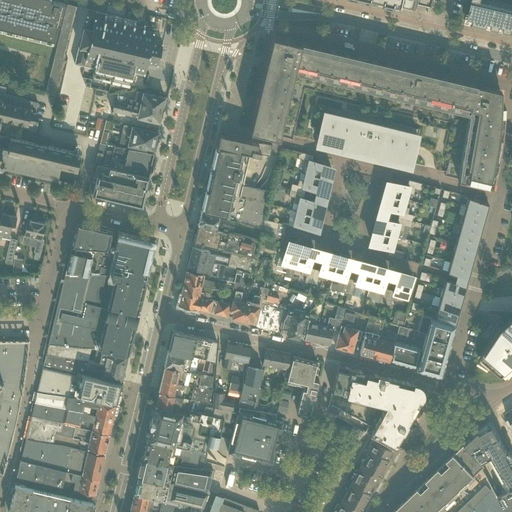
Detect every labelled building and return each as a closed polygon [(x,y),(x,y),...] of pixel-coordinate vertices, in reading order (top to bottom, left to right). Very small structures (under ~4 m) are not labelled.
[(0,0),(0,26),(53,39),(57,23),(60,24),(65,3),(57,2),(49,0),(0,0)] [(361,0),(399,9),(400,4),(414,7),(416,1),(430,5),(431,0),(361,0)] [(511,8),(477,0),(472,0),(469,15),(474,17),(474,20),(488,24),(488,20),(493,21),(492,25),(500,27),(501,23),(505,24),(504,28),(511,29),(511,8)] [(67,4),(45,93),(59,96),(67,60),(64,60),(77,6),(67,4)] [(86,8),(74,63),(92,68),(93,68),(91,76),(130,85),(132,75),(133,76),(134,71),(143,73),(143,72),(144,72),(146,62),(157,65),(162,44),(151,41),(153,31),(143,29),(145,24),(143,23),(135,21),(135,19),(105,12),(86,8)] [(501,90),(414,69),(370,58),(369,60),(357,57),(357,55),(272,35),(249,130),(292,140),(304,88),(457,125),(445,176),(491,187),(496,168),(497,161),(499,153),(500,148),(500,143),(501,138),(502,128),(503,123),(503,118),(504,113),(504,105),(500,104),(501,90)] [(91,79),(81,76),(85,86),(89,87),(91,79)] [(25,99),(4,94),(5,87),(0,85),(0,169),(1,170),(4,166),(73,182),(73,181),(72,181),(79,154),(16,139),(17,135),(20,136),(22,127),(35,131),(37,123),(32,122),(37,103),(24,101),(25,99)] [(159,122),(164,97),(143,92),(139,91),(136,91),(134,100),(129,99),(128,104),(113,101),(111,111),(159,122)] [(410,168),(419,129),(324,106),(315,145),(410,168)] [(100,130),(103,119),(97,118),(95,129),(100,130)] [(155,141),(157,132),(124,125),(122,133),(155,141)] [(272,145),(225,134),(219,132),(216,145),(216,146),(250,152),(269,156),(272,145)] [(153,150),(155,141),(122,133),(120,142),(153,150)] [(106,150),(103,165),(147,176),(148,176),(148,174),(147,174),(146,174),(147,172),(148,171),(149,169),(149,167),(148,166),(148,165),(149,164),(150,164),(153,152),(114,146),(113,151),(113,152),(106,150)] [(269,191),(242,184),(244,178),(250,152),(216,146),(210,170),(207,182),(203,198),(201,208),(204,209),(205,207),(212,209),(212,210),(224,213),(223,216),(260,228),(264,213),(266,204),(269,191)] [(311,161),(313,155),(299,151),(297,158),(303,159),(302,165),(307,166),(306,173),(327,178),(330,165),(311,161)] [(92,172),(89,186),(94,187),(92,193),(93,193),(108,197),(108,196),(138,203),(138,204),(141,205),(142,203),(141,202),(144,188),(145,189),(145,186),(147,176),(103,165),(103,166),(102,165),(100,165),(101,161),(103,154),(98,152),(97,152),(95,160),(94,166),(92,172)] [(324,192),(327,178),(306,173),(300,172),(297,185),(291,183),(290,189),(304,193),(305,187),(324,192)] [(414,188),(420,190),(422,183),(408,180),(407,185),(388,180),(384,193),(406,199),(407,192),(413,194),(414,188)] [(302,198),(304,193),(290,189),(288,195),(294,197),(293,202),(298,204),(297,211),(318,216),(321,203),(302,198)] [(404,206),(406,199),(384,193),(381,207),(399,212),(398,217),(412,221),(413,215),(408,213),(409,208),(404,206)] [(484,211),(487,201),(468,196),(465,206),(484,211)] [(482,220),(484,211),(465,206),(462,215),(482,220)] [(207,210),(206,211),(200,210),(197,224),(232,232),(234,226),(219,223),(221,214),(212,212),(207,210)] [(315,229),(318,216),(297,211),(294,224),(315,229)] [(14,225),(16,216),(2,213),(0,218),(0,239),(1,239),(2,233),(8,235),(10,228),(13,228),(14,225)] [(479,230),(482,220),(462,215),(460,224),(479,230)] [(410,227),(412,221),(398,217),(396,222),(378,217),(374,230),(395,236),(397,229),(403,231),(404,225),(410,227)] [(41,238),(44,223),(28,219),(24,234),(24,235),(23,241),(36,244),(35,244),(35,248),(32,257),(38,259),(43,239),(41,238)] [(279,223),(264,219),(262,225),(276,229),(278,223),(279,223)] [(145,277),(153,244),(154,240),(80,223),(76,226),(64,273),(111,272),(111,269),(143,276),(145,276),(144,277),(145,277)] [(258,239),(232,232),(197,224),(197,225),(194,240),(193,240),(193,241),(216,247),(217,244),(223,246),(222,251),(230,253),(253,258),(258,239)] [(477,239),(479,230),(460,224),(457,234),(477,239)] [(275,235),(276,229),(262,225),(261,232),(276,236),(275,235)] [(392,249),(395,236),(374,230),(371,244),(389,249),(388,255),(401,258),(403,252),(392,249)] [(474,248),(477,239),(457,234),(455,243),(474,248)] [(12,263),(17,240),(10,238),(5,261),(12,263)] [(295,267),(301,246),(287,242),(283,257),(279,256),(276,266),(286,269),(284,276),(285,276),(284,279),(290,280),(290,278),(291,278),(295,267)] [(472,258),(474,248),(455,243),(452,252),(472,258)] [(229,258),(215,254),(207,253),(208,250),(192,246),(187,267),(203,271),(211,273),(210,275),(217,277),(217,278),(237,283),(243,285),(256,259),(253,258),(230,253),(229,258)] [(309,268),(314,249),(301,246),(295,267),(302,269),(300,274),(306,276),(304,281),(310,283),(314,269),(309,268)] [(332,277),(338,256),(324,252),(319,271),(314,269),(310,283),(307,295),(314,297),(317,285),(316,285),(318,279),(323,281),(325,275),(332,277)] [(469,267),(472,258),(452,252),(450,261),(469,267)] [(346,278),(351,259),(338,256),(332,277),(339,279),(338,283),(337,282),(337,283),(336,291),(341,291),(341,292),(347,293),(351,279),(346,278)] [(20,272),(22,259),(14,258),(12,271),(20,272)] [(469,267),(450,261),(444,260),(442,269),(466,276),(469,267)] [(369,287),(375,266),(361,262),(356,281),(351,279),(347,293),(346,299),(350,300),(351,295),(359,297),(362,285),(369,287)] [(383,288),(388,270),(375,266),(369,287),(376,289),(373,300),(384,304),(388,290),(383,288)] [(129,324),(130,322),(134,323),(135,322),(136,321),(136,319),(137,318),(137,316),(137,315),(137,313),(132,312),(132,310),(137,312),(144,283),(143,283),(141,282),(142,280),(143,276),(111,269),(111,272),(64,273),(58,302),(53,320),(48,343),(57,344),(56,345),(83,348),(99,348),(105,349),(106,349),(127,354),(134,325),(129,324)] [(203,273),(196,271),(186,269),(184,281),(201,285),(215,289),(217,282),(202,278),(203,273)] [(406,298),(409,286),(412,276),(399,273),(393,291),(388,290),(384,304),(390,305),(392,300),(397,301),(399,296),(406,298)] [(462,293),(464,283),(445,278),(442,288),(462,293)] [(200,290),(201,285),(184,281),(181,292),(202,297),(212,300),(213,299),(210,299),(211,295),(209,294),(210,293),(200,290)] [(267,295),(269,289),(260,287),(259,293),(267,295)] [(459,302),(462,293),(442,288),(440,297),(459,302)] [(242,319),(245,303),(240,302),(242,292),(235,290),(230,312),(233,312),(232,317),(242,319)] [(199,309),(202,297),(181,292),(178,304),(199,309)] [(252,304),(245,303),(242,319),(251,322),(252,317),(256,318),(261,296),(254,294),(252,304)] [(226,316),(229,304),(212,300),(202,297),(199,309),(226,316)] [(457,312),(459,302),(440,297),(437,306),(457,312)] [(259,313),(256,328),(266,331),(272,307),(265,305),(262,305),(261,308),(259,313)] [(454,321),(457,312),(437,306),(434,316),(454,321)] [(272,307),(266,331),(277,333),(283,310),(272,307)] [(292,337),(298,313),(299,310),(294,308),(294,309),(290,308),(282,322),(280,331),(287,332),(287,335),(292,337)] [(439,374),(453,323),(454,321),(434,316),(408,308),(403,325),(409,327),(405,342),(404,342),(394,339),(391,352),(393,352),(391,360),(439,374)] [(308,317),(309,316),(309,313),(304,312),(304,311),(299,310),(298,313),(292,337),(298,338),(299,335),(304,336),(308,317)] [(352,322),(354,314),(345,312),(343,320),(352,322)] [(327,327),(320,325),(317,342),(330,345),(333,329),(339,331),(342,314),(336,313),(335,319),(329,318),(327,327)] [(317,342),(320,325),(314,324),(316,317),(309,316),(308,317),(304,336),(304,339),(317,342)] [(511,317),(502,326),(500,324),(480,355),(481,355),(478,359),(489,367),(491,364),(506,377),(511,370),(511,317)] [(341,325),(339,331),(335,346),(351,350),(354,338),(359,339),(361,330),(350,328),(351,326),(346,324),(345,326),(341,325)] [(404,342),(408,328),(398,325),(394,339),(404,342)] [(215,361),(216,340),(172,330),(168,349),(200,357),(212,360),(215,361)] [(391,352),(394,339),(365,331),(359,352),(390,361),(391,360),(393,352),(391,352)] [(18,412),(19,408),(21,394),(23,386),(25,371),(27,356),(27,348),(28,340),(0,340),(0,471),(2,472),(6,460),(9,448),(14,430),(18,412)] [(247,363),(251,345),(227,340),(224,358),(222,366),(222,368),(223,369),(224,370),(226,371),(229,369),(230,368),(231,360),(239,361),(239,364),(239,365),(239,367),(240,368),(241,370),(242,371),(244,371),(245,372),(247,363)] [(121,381),(127,356),(105,351),(105,349),(99,348),(83,348),(56,345),(57,344),(48,343),(43,364),(110,380),(110,378),(121,381)] [(274,366),(277,350),(265,348),(262,364),(274,366)] [(196,372),(197,373),(200,357),(168,349),(164,365),(196,372)] [(287,369),(290,353),(277,350),(274,366),(287,369)] [(292,356),(290,366),(287,378),(305,383),(304,389),(308,390),(311,379),(312,379),(316,362),(292,356)] [(210,362),(207,374),(215,376),(216,364),(210,362)] [(188,384),(193,385),(196,372),(164,365),(161,378),(183,383),(183,382),(188,383),(188,384)] [(408,424),(422,398),(423,395),(423,392),(422,390),(422,389),(420,387),(415,384),(387,377),(367,372),(338,365),(331,392),(328,403),(332,405),(358,419),(368,425),(365,431),(364,432),(369,435),(371,436),(394,448),(408,424)] [(243,381),(238,406),(239,407),(253,409),(261,370),(261,369),(261,368),(248,366),(246,376),(245,381),(243,381)] [(42,368),(36,391),(42,392),(76,397),(82,398),(83,396),(98,399),(115,403),(117,398),(119,398),(120,393),(118,392),(119,388),(121,389),(122,383),(110,380),(76,372),(76,375),(42,368)] [(229,389),(239,390),(241,376),(231,375),(229,389)] [(211,390),(206,389),(193,385),(188,384),(188,383),(183,382),(183,383),(161,378),(158,390),(191,398),(195,399),(198,400),(208,403),(211,390)] [(313,403),(319,381),(312,379),(311,379),(308,390),(304,389),(302,389),(296,411),(309,415),(312,402),(313,403)] [(191,398),(158,390),(155,404),(187,412),(188,408),(195,410),(198,400),(195,399),(191,398)] [(34,402),(31,415),(85,427),(108,433),(112,418),(115,403),(98,399),(83,396),(82,398),(76,397),(42,392),(36,391),(34,402)] [(232,410),(234,400),(224,398),(224,392),(214,391),(212,406),(214,407),(215,406),(232,410)] [(279,400),(277,410),(286,412),(288,402),(279,400)] [(229,422),(232,410),(215,406),(214,407),(214,408),(213,414),(204,412),(195,410),(188,408),(187,412),(155,404),(154,405),(155,405),(152,416),(152,415),(152,416),(151,418),(150,420),(149,422),(149,425),(149,427),(149,428),(147,438),(146,438),(146,439),(178,447),(205,453),(205,451),(203,450),(207,445),(217,447),(223,421),(229,422)] [(205,406),(204,412),(213,414),(214,408),(205,406)] [(274,420),(276,414),(253,409),(239,407),(227,452),(271,463),(282,422),(274,420)] [(104,452),(108,433),(85,427),(31,415),(25,438),(34,440),(37,441),(63,445),(64,442),(104,452)] [(477,431),(464,443),(485,464),(483,466),(505,508),(510,504),(511,503),(511,460),(503,444),(502,442),(492,424),(491,423),(478,431),(477,431)] [(349,431),(351,431),(358,435),(361,430),(352,426),(349,431)] [(98,478),(104,454),(65,445),(63,445),(37,441),(34,440),(25,438),(20,459),(30,461),(57,468),(98,478)] [(207,453),(205,453),(178,447),(146,439),(144,447),(143,448),(142,451),(143,452),(142,457),(166,463),(167,460),(196,465),(199,455),(201,456),(199,461),(205,462),(207,453)] [(370,454),(367,459),(383,468),(392,451),(391,451),(387,458),(386,458),(390,449),(374,440),(367,452),(370,454)] [(433,511),(441,505),(483,466),(485,464),(464,443),(391,511),(433,511)] [(212,470),(187,466),(166,463),(142,457),(140,457),(136,473),(138,474),(138,476),(178,486),(209,493),(209,491),(207,490),(212,470)] [(57,468),(30,461),(20,459),(16,475),(94,494),(98,478),(57,468)] [(365,502),(383,468),(367,459),(364,464),(362,463),(349,486),(351,488),(348,493),(365,502)] [(507,511),(483,466),(441,505),(433,511),(507,511)] [(178,486),(138,476),(137,478),(138,478),(135,491),(134,491),(134,492),(160,498),(182,503),(203,508),(209,493),(178,486)] [(333,481),(325,476),(322,481),(331,486),(333,481)] [(89,511),(92,502),(77,498),(15,483),(8,511),(11,511),(89,511)] [(149,511),(156,511),(160,498),(134,492),(130,507),(149,511)] [(242,511),(243,511),(246,511),(257,511),(259,510),(216,493),(208,511),(242,511)] [(358,511),(365,502),(348,493),(345,498),(343,497),(334,511),(358,511)] [(179,511),(182,503),(160,498),(156,511),(179,511)]
